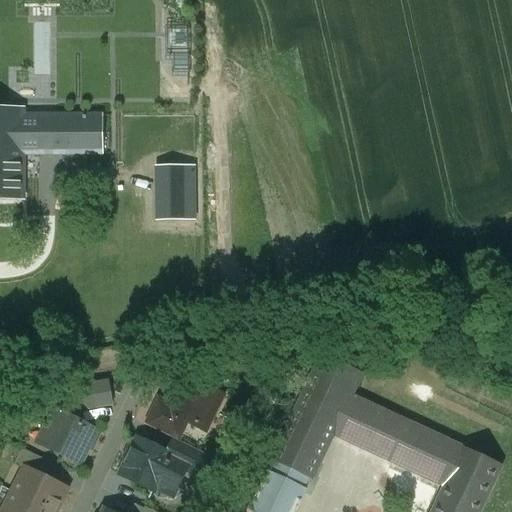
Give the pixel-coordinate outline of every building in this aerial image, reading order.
[(22,108),(0,108),(0,198),(22,199),(22,152),(22,116),(22,108)] [(102,116),(22,116),(22,152),(85,152),(102,152),(102,116)] [(117,175),(116,116),(102,116),(102,152),(85,152),(85,175),(117,175)] [(511,439),(511,401),(403,349),(385,388),(427,409),(417,428),(426,433),(435,413),(508,448),(511,439)] [(322,355),(272,460),(275,461),(309,478),(311,479),(332,435),(350,396),(361,374),(322,355)] [(222,396),(185,377),(171,406),(177,409),(175,415),(188,421),(206,430),(222,396)] [(444,489),(433,511),(481,511),(502,469),(426,433),(417,428),(350,396),(332,435),(444,489)] [(96,430),(56,411),(47,429),(49,434),(44,445),(80,463),(96,430)] [(175,415),(172,420),(153,411),(146,425),(174,439),(178,440),(188,421),(175,415)] [(167,453),(139,439),(121,474),(153,491),(158,482),(175,490),(186,470),(189,463),(167,453)] [(178,440),(174,439),(167,453),(189,463),(186,470),(196,475),(207,455),(178,440)] [(309,478),(275,461),(270,472),(267,471),(249,510),(253,511),(295,511),(306,489),(304,488),(309,478)] [(55,511),(67,489),(28,470),(24,479),(19,481),(13,492),(53,511),(55,511)] [(53,511),(13,492),(7,503),(9,508),(7,511),(53,511)]
